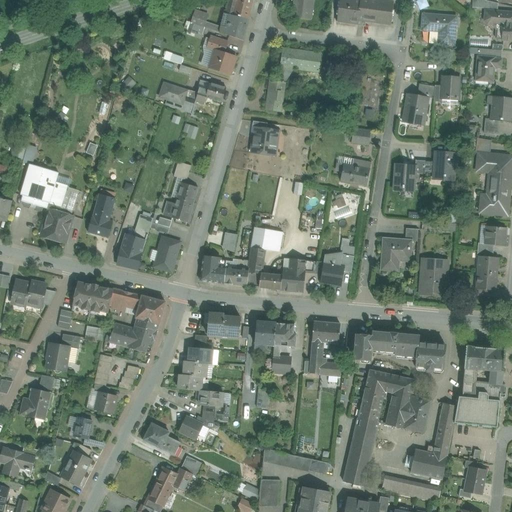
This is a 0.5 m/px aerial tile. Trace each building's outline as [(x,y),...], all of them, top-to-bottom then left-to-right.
[(252,0),(237,0),(237,1),(236,1),(230,0),(228,0),(225,14),(248,20),(252,0)] [(294,0),(292,17),(311,20),(313,0),(294,0)] [(342,0),(339,22),(358,25),(359,21),(391,25),(394,2),(382,0),(342,0)] [(416,0),(419,10),(429,6),(426,0),(416,0)] [(486,12),(499,13),(500,5),(487,2),(486,12)] [(202,13),(195,11),(191,23),(198,25),(202,13)] [(511,24),(510,24),(510,20),(511,20),(511,14),(499,13),(486,12),(485,21),(487,24),(493,24),(495,22),(497,23),(499,25),(500,25),(500,29),(499,29),(497,30),(496,38),(498,40),(501,41),(511,41),(511,24)] [(208,16),(202,13),(198,25),(204,28),(206,23),(208,16)] [(248,20),(225,14),(222,28),(221,34),(243,41),(248,20)] [(456,17),(423,15),(422,31),(430,31),(439,32),(438,45),(454,46),(456,17)] [(191,23),(188,30),(202,35),(205,28),(204,28),(198,25),(191,23)] [(222,28),(206,23),(204,28),(205,28),(221,34),(222,28)] [(188,30),(186,34),(201,39),(202,35),(188,30)] [(439,32),(430,31),(429,44),(438,45),(439,32)] [(228,42),(211,37),(210,40),(207,49),(215,51),(224,54),(228,42)] [(207,49),(210,40),(206,39),(203,49),(205,55),(201,66),(209,68),(215,51),(207,49)] [(323,54),(283,49),(280,67),(293,69),(320,72),(323,54)] [(502,51),(479,49),(478,56),(495,58),(495,59),(501,59),(502,51)] [(224,54),(215,51),(209,68),(230,75),(236,58),(224,54)] [(181,65),(183,59),(172,55),(170,62),(181,65)] [(495,58),(478,56),(476,80),(492,82),(494,67),(495,59),(495,58)] [(192,69),(181,65),(179,71),(183,72),(190,75),(192,69)] [(285,83),(293,69),(280,67),(278,82),(285,83)] [(459,77),(443,76),(442,86),(442,97),(458,98),(459,77)] [(202,81),(200,89),(207,91),(208,88),(206,87),(207,83),(202,81)] [(278,82),(270,81),(266,110),(281,112),(285,83),(278,82)] [(226,88),(207,83),(206,87),(208,88),(207,91),(200,89),(198,95),(196,102),(204,104),(206,98),(222,102),(226,88)] [(435,87),(420,84),(418,96),(428,98),(434,99),(435,87)] [(186,92),(165,85),(160,97),(167,99),(182,104),(186,92)] [(442,86),(435,86),(435,87),(434,99),(434,102),(442,102),(442,97),(442,86)] [(198,95),(186,92),(182,104),(194,108),(196,102),(198,95)] [(418,96),(408,95),(403,122),(424,126),(428,98),(418,96)] [(458,98),(442,97),(442,102),(442,104),(457,105),(458,98)] [(502,98),(495,98),(494,105),(493,105),(491,120),(500,121),(505,121),(505,120),(511,121),(511,114),(511,111),(511,112),(511,101),(502,100),(502,98)] [(182,104),(167,99),(165,105),(169,107),(192,114),(194,108),(182,104)] [(491,120),(485,119),(484,133),(499,135),(500,121),(491,120)] [(267,124),(253,122),(251,135),(254,135),(255,128),(267,130),(267,124)] [(200,129),(187,125),(184,133),(190,135),(189,139),(196,141),(200,129)] [(267,130),(255,128),(254,135),(251,153),(275,156),(279,131),(267,130)] [(353,130),(352,143),(369,145),(371,132),(353,130)] [(491,141),(477,138),(475,153),(478,154),(490,155),(491,141)] [(86,153),(94,156),(98,145),(90,142),(86,153)] [(21,147),(15,145),(12,157),(18,158),(21,147)] [(462,146),(450,145),(449,153),(455,154),(461,155),(462,146)] [(18,158),(23,160),(26,148),(21,147),(18,158)] [(27,148),(24,157),(33,160),(36,150),(27,148)] [(449,153),(435,152),(433,179),(454,180),(455,154),(449,153)] [(511,156),(490,155),(478,154),(476,171),(489,173),(511,175),(511,169),(511,156)] [(335,171),(342,173),(345,158),(338,156),(335,171)] [(342,173),(341,181),(367,186),(371,162),(345,158),(342,173)] [(426,161),(416,161),(415,166),(416,166),(415,173),(425,174),(425,173),(426,161)] [(179,162),(175,176),(178,177),(183,178),(187,180),(191,166),(179,162)] [(32,165),(30,165),(21,195),(23,196),(21,202),(48,209),(55,184),(58,176),(59,173),(47,170),(32,165)] [(415,166),(396,165),(395,182),(394,182),(393,190),(414,192),(415,173),(416,166),(415,166)] [(511,175),(489,173),(487,196),(482,195),(480,213),(508,216),(509,198),(509,197),(511,175)] [(58,176),(55,184),(67,187),(69,180),(58,176)] [(174,192),(178,193),(181,183),(183,178),(178,177),(174,192)] [(301,194),(303,183),(296,182),(294,193),(301,194)] [(176,200),(193,205),(198,188),(181,183),(178,193),(176,200)] [(59,213),(64,199),(67,188),(67,187),(55,184),(48,209),(49,210),(59,213)] [(77,191),(67,188),(64,199),(73,202),(77,191)] [(115,199),(99,194),(93,216),(92,216),(88,233),(108,238),(110,232),(113,222),(109,221),(115,199)] [(12,202),(0,198),(0,219),(7,222),(12,202)] [(73,202),(64,199),(59,213),(69,216),(73,202)] [(193,205),(176,200),(175,204),(168,202),(164,215),(188,222),(193,205)] [(69,216),(59,213),(49,210),(46,219),(48,220),(44,236),(41,236),(66,243),(73,217),(69,216)] [(153,219),(141,215),(133,238),(146,241),(148,236),(152,223),(153,219)] [(172,221),(160,217),(158,225),(169,228),(170,228),(172,221)] [(256,219),(254,226),(262,227),(263,220),(256,219)] [(158,225),(152,223),(150,229),(167,234),(169,228),(158,225)] [(447,224),(443,223),(442,231),(456,232),(457,224),(447,224)] [(507,229),(486,226),(486,227),(488,227),(486,244),(484,244),(484,245),(493,245),(505,246),(506,235),(505,235),(506,229),(507,229)] [(283,233),(255,228),(251,248),(266,250),(276,252),(276,250),(280,251),(283,233)] [(418,229),(406,228),(405,240),(411,240),(411,241),(417,242),(418,229)] [(226,233),(223,248),(234,251),(238,236),(226,233)] [(133,238),(126,236),(122,249),(142,254),(144,249),(146,241),(133,238)] [(155,264),(154,267),(172,272),(180,243),(163,238),(158,253),(155,264)] [(405,240),(384,239),(382,270),(398,271),(399,258),(409,258),(411,241),(411,240),(405,240)] [(493,245),(484,245),(484,244),(481,244),(477,244),(477,250),(493,252),(493,245)] [(266,250),(251,248),(249,261),(248,269),(247,286),(259,288),(262,275),(262,274),(266,250)] [(142,254),(122,249),(117,265),(138,270),(142,254)] [(150,262),(155,264),(158,253),(153,251),(150,262)] [(342,255),(325,257),(324,264),(340,267),(342,255)] [(354,257),(342,255),(340,267),(344,267),(343,271),(351,273),(354,257)] [(492,257),(478,256),(478,257),(480,257),(478,272),(476,272),(476,273),(497,275),(497,274),(496,274),(497,269),(498,259),(499,258),(492,257)] [(221,260),(203,257),(200,281),(224,284),(226,267),(220,266),(221,260)] [(290,270),(283,270),(283,273),(282,276),(280,290),(302,292),(304,273),(305,261),(291,259),(290,270)] [(448,261),(422,259),(421,276),(424,276),(423,291),(433,292),(446,293),(448,261)] [(226,267),(237,268),(237,260),(234,260),(233,263),(227,262),(226,267)] [(249,261),(237,260),(237,268),(248,269),(249,261)] [(318,262),(305,261),(304,273),(316,273),(318,262)] [(340,267),(324,264),(321,282),(341,285),(343,271),(344,267),(340,267)] [(237,268),(226,267),(224,284),(247,286),(248,269),(237,268)] [(497,275),(476,273),(478,273),(477,289),(475,288),(475,289),(488,290),(496,291),(496,290),(495,290),(496,280),(496,275),(497,275)] [(268,275),(262,274),(262,275),(259,288),(267,288),(268,275)] [(279,276),(268,275),(267,288),(274,289),(280,290),(282,276),(279,276)] [(421,276),(420,295),(433,296),(433,292),(423,291),(424,276),(421,276)] [(31,284),(16,281),(16,283),(13,297),(12,303),(27,306),(32,282),(31,282),(31,284)] [(16,283),(10,282),(7,296),(13,297),(16,283)] [(47,285),(32,282),(27,306),(27,304),(42,307),(43,305),(46,290),(47,285)] [(93,285),(78,282),(72,311),(73,311),(74,306),(82,308),(82,309),(90,311),(89,313),(89,317),(90,317),(90,314),(91,311),(99,313),(99,312),(107,313),(106,318),(106,319),(107,319),(109,308),(111,298),(113,290),(99,287),(99,286),(98,285),(98,287),(94,286),(94,285),(93,284),(93,285)] [(138,309),(142,296),(113,289),(113,290),(111,298),(125,301),(127,302),(127,306),(138,309)] [(56,292),(46,290),(43,305),(49,306),(56,292)] [(142,296),(138,309),(162,316),(165,302),(142,296)] [(111,298),(109,308),(110,309),(111,307),(123,309),(124,305),(125,301),(111,298)] [(162,316),(138,309),(136,318),(137,319),(135,326),(146,329),(157,332),(162,316)] [(73,312),(61,310),(58,327),(70,330),(73,312)] [(241,319),(225,317),(225,315),(209,313),(207,334),(239,337),(241,319)] [(276,323),(257,322),(255,344),(268,345),(268,343),(274,343),(276,323)] [(340,324),(314,322),(311,362),(326,363),(327,359),(322,359),(323,343),(339,344),(340,324)] [(284,324),(276,323),(274,343),(274,345),(279,346),(292,347),(292,349),(295,350),(296,335),(293,334),(294,326),(284,325),(284,324)] [(128,348),(134,329),(115,324),(111,338),(109,343),(128,348)] [(134,329),(128,348),(140,351),(146,329),(135,326),(134,329)] [(104,330),(87,327),(85,338),(102,341),(104,330)] [(146,329),(140,351),(151,354),(157,332),(146,329)] [(398,334),(390,333),(390,334),(372,332),(372,336),(371,353),(417,357),(418,343),(419,336),(398,335),(398,334)] [(81,337),(63,334),(61,346),(70,348),(70,347),(79,349),(81,337)] [(372,336),(356,335),(354,359),(370,361),(371,353),(372,336)] [(445,345),(418,343),(417,357),(416,367),(426,368),(426,371),(432,371),(433,369),(443,370),(445,345)] [(61,346),(50,344),(47,359),(48,359),(47,368),(54,369),(54,370),(56,373),(59,374),(61,372),(62,370),(65,371),(70,348),(61,346)] [(268,345),(255,344),(254,351),(267,352),(268,345)] [(279,346),(274,345),(272,373),(290,375),(291,360),(280,359),(279,346)] [(483,370),(485,348),(472,347),(466,346),(462,392),(463,392),(470,393),(472,369),(476,370),(483,370)] [(194,348),(190,348),(189,361),(185,361),(185,362),(211,364),(209,363),(210,350),(213,351),(213,350),(206,349),(194,348)] [(485,348),(483,370),(491,371),(489,384),(501,385),(505,350),(499,349),(485,348)] [(211,364),(215,365),(219,365),(220,351),(213,350),(213,351),(210,350),(209,363),(211,364)] [(112,358),(101,355),(94,384),(106,387),(112,358)] [(211,364),(185,362),(184,375),(184,376),(200,377),(205,378),(205,377),(204,377),(205,364),(211,365),(211,364)] [(326,363),(311,362),(310,373),(341,376),(341,364),(326,363)] [(213,378),(215,365),(211,364),(211,365),(205,364),(204,377),(205,377),(205,378),(213,378)] [(140,368),(128,366),(127,372),(137,374),(138,374),(140,368)] [(487,387),(483,386),(484,383),(480,383),(480,386),(476,386),(475,384),(476,370),(472,369),(470,393),(463,392),(462,397),(459,396),(457,406),(453,423),(478,425),(478,427),(483,428),(483,426),(497,427),(500,397),(506,398),(507,388),(504,385),(501,385),(489,384),(489,385),(487,387)] [(364,397),(383,401),(385,392),(389,393),(393,375),(370,370),(364,397)] [(127,372),(125,371),(124,377),(134,379),(136,380),(137,374),(127,372)] [(200,377),(184,376),(184,375),(180,374),(178,389),(198,391),(200,377)] [(393,375),(389,393),(393,394),(390,406),(386,425),(404,429),(411,396),(412,397),(416,381),(393,375)] [(54,378),(42,376),(39,390),(51,393),(54,378)] [(124,377),(122,377),(121,383),(131,385),(133,385),(134,379),(124,377)] [(205,378),(200,377),(198,391),(201,392),(201,391),(207,391),(207,386),(208,381),(205,380),(205,378)] [(13,382),(2,380),(0,388),(0,393),(7,395),(13,382)] [(332,380),(326,383),(329,389),(336,385),(332,380)] [(121,383),(120,382),(118,388),(130,391),(131,388),(131,385),(121,383)] [(106,387),(95,385),(93,392),(99,393),(109,395),(111,388),(106,387)] [(39,390),(33,389),(29,405),(24,404),(21,414),(26,415),(26,416),(45,420),(46,419),(45,419),(50,394),(51,394),(52,393),(51,393),(39,390)] [(270,391),(259,390),(257,408),(268,409),(270,391)] [(222,407),(220,407),(221,393),(223,394),(223,393),(213,392),(207,391),(201,391),(201,392),(199,406),(203,406),(215,407),(215,413),(214,418),(220,421),(228,422),(230,407),(222,408),(222,407)] [(89,409),(98,411),(99,405),(96,404),(99,393),(93,392),(89,409)] [(109,395),(99,393),(96,404),(99,405),(98,411),(113,414),(117,397),(109,395)] [(412,397),(411,396),(404,429),(424,433),(430,406),(431,401),(412,397)] [(383,401),(364,397),(361,407),(359,418),(379,423),(379,422),(378,422),(383,401)] [(457,406),(443,403),(433,454),(447,457),(453,423),(457,406)] [(215,413),(203,412),(202,418),(214,424),(214,418),(215,413)] [(214,424),(202,418),(198,416),(195,422),(202,425),(202,426),(211,430),(214,424)] [(92,421),(79,418),(75,436),(87,439),(92,421)] [(195,422),(187,418),(180,432),(195,439),(202,426),(202,425),(195,422)] [(358,418),(343,482),(364,487),(379,423),(359,418),(358,418)] [(160,428),(152,424),(143,440),(172,455),(177,444),(171,441),(166,439),(167,436),(169,433),(165,431),(165,430),(160,428)] [(181,443),(173,439),(171,441),(177,444),(172,455),(174,456),(181,443)] [(92,451),(80,445),(80,446),(77,452),(88,458),(92,451)] [(40,451),(24,447),(22,454),(22,455),(33,458),(37,459),(40,451)] [(13,452),(12,453),(9,452),(10,450),(6,449),(3,461),(7,463),(5,471),(16,474),(18,468),(30,471),(33,458),(22,455),(22,454),(18,452),(17,451),(16,451),(15,451),(14,451),(13,452)] [(292,455),(264,449),(263,462),(309,472),(309,471),(311,459),(292,455)] [(433,454),(415,450),(410,473),(442,480),(447,457),(433,454)] [(77,452),(75,451),(61,476),(79,485),(92,459),(88,458),(77,452)] [(198,462),(188,457),(181,469),(192,474),(198,462)] [(329,463),(311,459),(309,471),(326,475),(329,463)] [(477,463),(465,461),(464,468),(469,469),(469,468),(476,469),(477,463)] [(202,464),(198,462),(192,474),(196,476),(202,464)] [(163,468),(148,498),(163,506),(173,485),(184,491),(188,482),(177,477),(175,476),(176,474),(163,468)] [(469,469),(467,480),(484,482),(486,471),(476,469),(469,468),(469,469)] [(181,469),(177,477),(188,482),(192,474),(181,469)] [(61,479),(47,472),(45,480),(57,486),(61,479)] [(440,491),(384,479),(382,490),(438,503),(440,495),(440,491)] [(280,480),(261,480),(260,492),(260,496),(259,501),(259,507),(278,507),(280,480)] [(482,494),(484,482),(467,480),(465,490),(465,491),(472,492),(482,494)] [(21,485),(5,481),(3,487),(10,488),(9,489),(19,491),(21,485)] [(3,487),(0,485),(0,503),(5,505),(8,494),(9,489),(10,488),(3,487)] [(259,492),(249,487),(246,495),(259,501),(260,496),(257,495),(259,492)] [(322,491),(315,489),(315,490),(304,488),(303,492),(301,502),(301,503),(327,508),(330,493),(322,491)] [(465,490),(460,489),(459,496),(470,499),(472,492),(465,491),(465,490)] [(64,511),(71,500),(51,490),(45,503),(46,503),(43,510),(44,511),(63,511),(64,511)] [(294,500),(301,502),(303,492),(296,491),(294,500)] [(386,511),(389,498),(380,497),(379,505),(378,511),(383,511),(386,511)] [(148,498),(144,506),(154,511),(156,511),(159,511),(163,506),(148,498)] [(28,501),(20,499),(17,508),(25,510),(28,501)] [(361,511),(364,502),(348,499),(346,507),(344,511),(361,511)] [(250,511),(253,506),(241,500),(237,508),(245,511),(250,511)] [(379,505),(364,502),(361,511),(377,511),(378,511),(379,505)] [(326,511),(327,508),(301,503),(300,506),(298,511),(326,511)]
